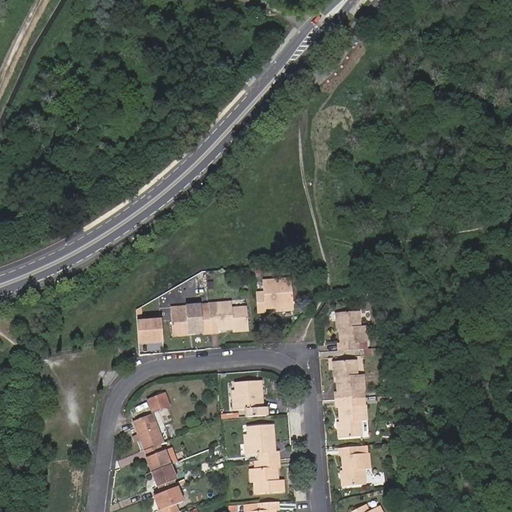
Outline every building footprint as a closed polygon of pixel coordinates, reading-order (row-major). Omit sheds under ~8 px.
[(261,294),(254,295),(256,315),(263,314),(262,310),(273,309),(291,307),(289,280),(260,283),(261,294)] [(214,312),(207,313),(210,334),(217,334),(217,331),(230,329),(245,328),(243,306),(229,307),(228,302),(213,304),(214,312)] [(210,334),(207,313),(198,313),(196,304),(181,306),(182,313),(166,314),(169,335),(185,333),(199,331),(200,335),(210,334)] [(331,353),(351,351),(351,343),(361,342),(360,327),(353,328),(352,313),(332,314),(334,330),(335,345),(331,345),(331,353)] [(163,351),(163,318),(130,318),(130,344),(150,344),(150,351),(163,351)] [(334,401),(355,399),(354,392),(364,392),(362,376),(356,376),(354,362),(335,363),(336,378),(338,394),(333,394),(334,401)] [(244,418),(264,416),(263,407),(260,408),(257,382),(232,383),(232,391),(234,410),(244,409),(244,418)] [(174,403),(169,391),(152,398),(156,408),(164,405),(164,407),(174,403)] [(355,406),(355,399),(334,401),(334,408),(339,408),(340,423),(340,424),(341,438),(361,437),(359,422),(366,422),(365,405),(355,406)] [(157,411),(138,419),(149,447),(165,441),(168,440),(157,411)] [(257,455),(258,462),(278,460),(277,452),(273,452),(271,425),(246,428),(246,435),(248,455),(257,455)] [(174,461),(169,448),(167,449),(165,441),(149,447),(152,454),(150,455),(155,469),(174,461)] [(359,456),(359,449),(338,451),(339,458),(343,458),(345,474),(346,488),(365,486),(364,472),(370,471),(369,455),(359,456)] [(278,460),(258,462),(258,470),(251,470),(252,485),(252,495),(280,493),(279,482),(275,482),(274,469),(278,469),(278,460)] [(175,478),(180,475),(174,461),(155,469),(161,483),(162,482),(166,491),(179,485),(175,478)] [(177,511),(182,510),(179,504),(187,500),(180,484),(179,485),(166,491),(161,492),(165,502),(161,503),(163,510),(166,509),(166,511),(177,511)] [(161,503),(165,502),(161,492),(157,494),(161,503)] [(276,502),(255,503),(255,511),(272,511),(273,511),(277,511),(276,502)]
